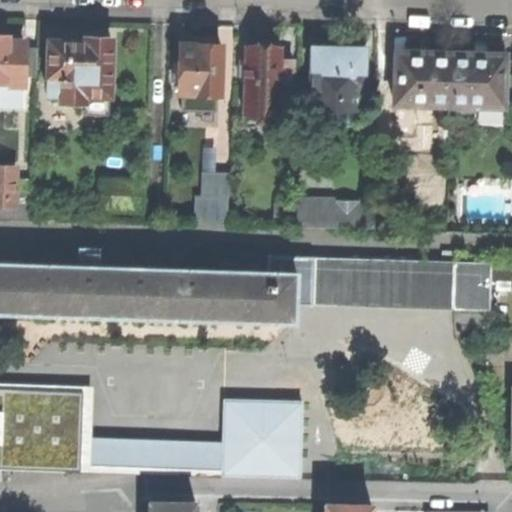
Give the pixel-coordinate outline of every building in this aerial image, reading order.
[(0,81),(7,82),(22,82),(23,82),(23,73),(24,49),(24,42),(7,42),(7,37),(0,36),(0,81)] [(76,107),(85,107),(84,113),(108,114),(111,40),(93,40),(76,39),(76,41),(50,40),(48,93),(61,94),(61,100),(77,101),(76,107)] [(196,93),(215,94),(219,94),(220,44),(202,44),(180,43),(180,50),(179,50),(178,93),(196,93)] [(279,115),(280,84),(280,59),(281,46),(262,46),(246,45),(244,114),(279,115)] [(358,84),(362,84),(364,48),(334,47),(314,47),(311,107),(337,108),(358,109),(358,84)] [(24,49),(23,73),(36,73),(36,49),(24,49)] [(417,103),(451,104),(453,51),(427,51),(396,50),(394,103),(417,103)] [(503,103),(505,57),(505,53),(480,52),(453,51),(451,104),(479,105),(503,106),(503,103)] [(511,56),(505,57),(503,103),(511,102),(511,56)] [(292,84),(293,59),(280,59),(280,84),(292,84)] [(7,82),(6,105),(22,105),(22,82),(7,82)] [(215,94),(196,93),(195,100),(200,106),(210,106),(215,101),(215,94)] [(417,118),(451,119),(451,104),(417,103),(417,118)] [(478,119),(479,105),(451,104),(451,119),(478,119)] [(357,116),(358,109),(337,108),(337,116),(339,122),(344,126),(350,126),(355,122),(357,116)] [(0,204),(16,205),(18,178),(18,167),(0,166),(0,204)] [(194,197),(194,223),(227,224),(229,173),(201,172),(201,197),(194,197)] [(16,205),(0,204),(0,216),(28,218),(30,179),(18,178),(16,205)] [(102,178),(101,210),(143,211),(144,179),(102,178)] [(375,200),(297,199),(297,226),(375,228),(375,200)] [(294,202),(277,202),(277,223),(294,223),(294,202)] [(313,304),(314,273),(314,258),(269,257),(269,274),(294,275),(294,303),(313,304)] [(428,262),(332,258),(331,273),(314,273),(313,304),(294,303),(294,304),(452,309),(452,308),(454,271),(428,270),(428,262)] [(314,258),(314,273),(331,273),(332,258),(314,258)] [(428,270),(454,271),(454,262),(428,262),(428,270)] [(491,264),(454,262),(454,271),(452,308),(490,309),(491,264)] [(497,286),(511,285),(511,263),(495,265),(497,286)] [(0,309),(254,319),(293,320),(294,304),(294,303),(294,275),(269,274),(0,264),(0,309)] [(0,393),(3,393),(3,394),(9,394),(22,392),(22,391),(23,391),(28,395),(46,394),(53,395),(69,394),(81,397),(73,431),(78,464),(114,466),(114,467),(79,465),(66,467),(50,465),(40,466),(25,464),(12,466),(1,465),(1,469),(142,474),(145,474),(221,476),(221,471),(124,467),(124,466),(222,469),(223,442),(91,437),(93,386),(0,383),(0,393)] [(0,480),(1,480),(1,469),(1,465),(12,466),(25,464),(40,466),(50,465),(66,467),(79,465),(78,464),(73,431),(81,397),(69,394),(53,395),(46,394),(28,395),(23,391),(22,391),(22,392),(9,394),(3,394),(3,393),(0,393),(0,480)] [(266,400),(224,399),(223,442),(222,469),(222,474),(300,476),(302,401),(266,400)] [(194,511),(195,503),(151,503),(151,511),(194,511)]
